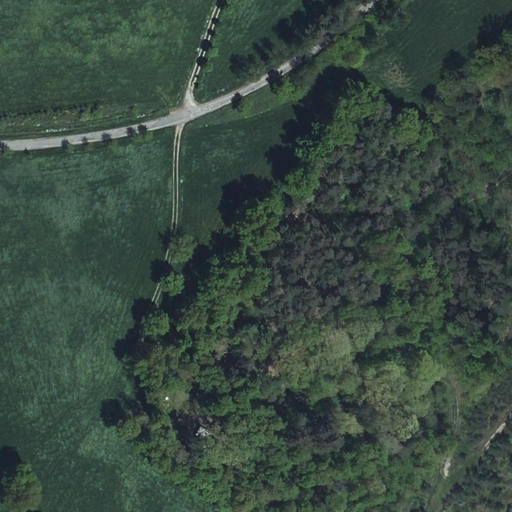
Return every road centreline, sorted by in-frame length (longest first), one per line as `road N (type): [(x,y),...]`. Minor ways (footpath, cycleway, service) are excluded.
road 1 (unclassified): [(371,0),(316,52),(184,115),(0,145)]
road 2 (track): [(220,0),(184,115)]
